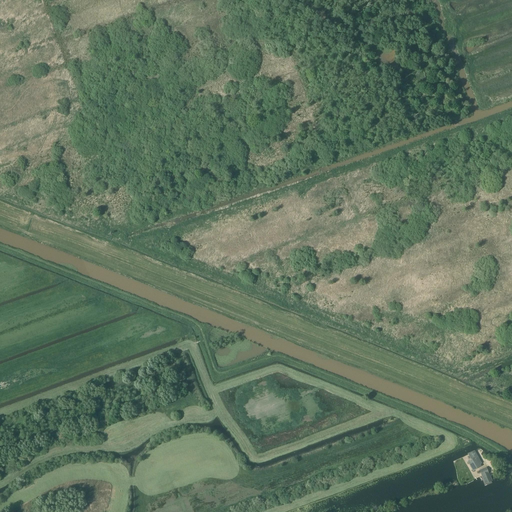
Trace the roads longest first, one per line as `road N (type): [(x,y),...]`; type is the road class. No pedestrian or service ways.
road 1 (track): [(511,459),(467,432),(281,357),(217,375),(194,322),(0,245)]
road 2 (track): [(326,350),(0,222)]
road 3 (track): [(326,350),(511,425)]
